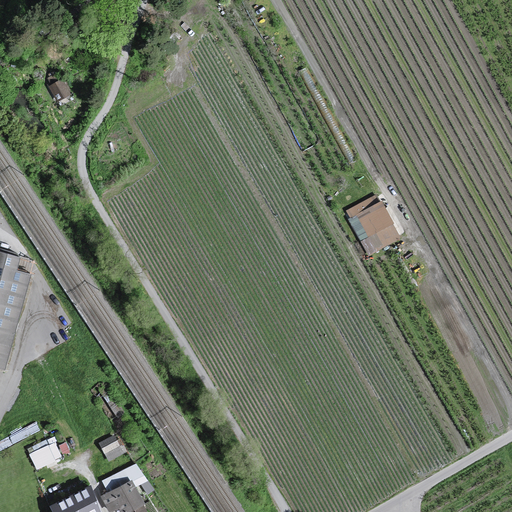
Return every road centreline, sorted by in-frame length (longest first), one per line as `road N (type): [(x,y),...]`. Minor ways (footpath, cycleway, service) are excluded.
road 1 (unclassified): [(143,0),(118,79),(85,145),(83,175),(285,511)]
road 2 (unclassified): [(402,499),(511,435)]
